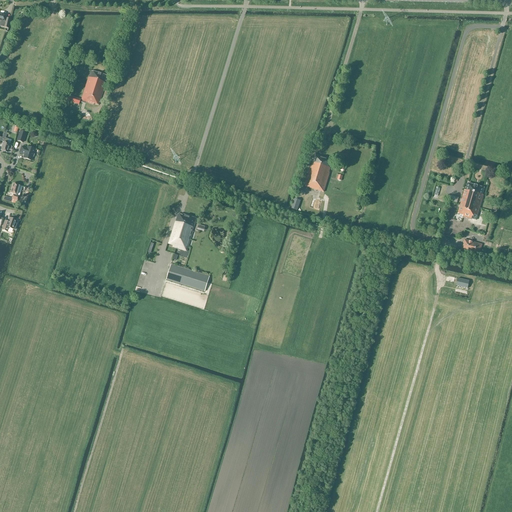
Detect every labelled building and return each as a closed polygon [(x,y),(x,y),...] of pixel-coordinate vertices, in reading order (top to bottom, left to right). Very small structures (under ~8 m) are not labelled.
[(0,26),(7,28),(10,19),(5,18),(6,15),(0,14),(0,20),(0,21),(0,20),(0,26)] [(108,76),(90,71),(81,100),(80,100),(69,96),(67,101),(79,105),(79,102),(82,103),(83,101),(94,105),(94,104),(98,105),(105,83),(105,81),(106,81),(108,76)] [(26,133),(20,131),(16,141),(23,143),(26,133)] [(9,146),(10,144),(7,143),(8,140),(5,138),(7,134),(4,133),(1,141),(4,142),(1,151),(7,153),(8,150),(10,150),(11,150),(12,148),(11,147),(9,146)] [(27,146),(27,148),(20,146),(18,152),(24,154),(23,158),(30,160),(34,149),(27,146)] [(332,161),(315,156),(311,167),(310,167),(304,186),(322,192),(322,193),(323,193),(330,173),(329,172),(332,161)] [(19,196),(17,196),(20,186),(13,184),(10,193),(13,194),(12,199),(17,201),(19,196)] [(482,195),(484,188),(467,184),(465,191),(464,190),(458,214),(463,215),(463,217),(476,220),(483,196),(482,195)] [(291,209),(297,211),(301,201),(295,199),(291,209)] [(178,214),(175,223),(193,228),(196,219),(183,215),(183,216),(178,214)] [(13,230),(16,220),(9,218),(7,224),(4,223),(2,230),(5,231),(7,227),(13,230)] [(193,228),(175,223),(169,242),(168,241),(167,247),(175,249),(175,248),(186,251),(193,228)] [(482,244),(464,239),(461,250),(479,255),(482,244)] [(136,263),(137,260),(142,261),(143,257),(131,254),(129,262),(136,263)] [(209,277),(171,265),(166,280),(205,291),(209,277)] [(457,286),(468,289),(470,281),(458,279),(457,286)]
